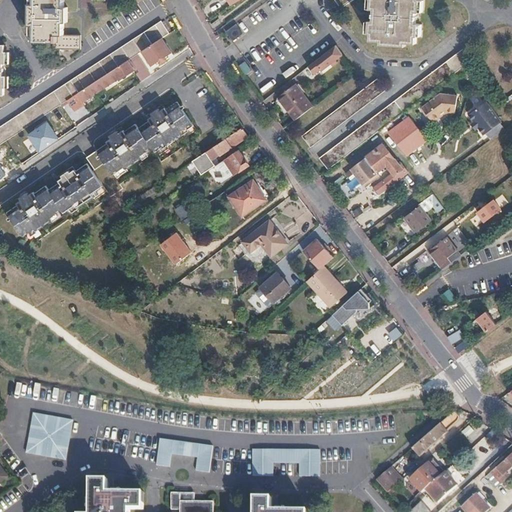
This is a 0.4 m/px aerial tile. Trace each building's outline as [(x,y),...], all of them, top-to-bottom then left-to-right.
[(52,48),(80,48),(81,33),(63,33),(63,20),(68,21),(68,5),(63,5),(63,0),(33,0),(34,3),(29,3),(29,25),(33,25),(34,40),(51,40),(52,48)] [(334,0),(341,9),(354,0),(334,0)] [(373,41),(382,42),(382,45),(406,48),(407,44),(417,45),(418,39),(420,39),(421,27),(417,27),(419,15),(422,15),(424,2),(421,2),(412,1),(411,0),(374,0),(373,10),(377,10),(376,23),(372,22),(371,34),(373,34),(373,41)] [(0,125),(0,143),(67,100),(132,57),(139,53),(142,51),(161,38),(169,33),(161,20),(0,125)] [(236,24),(225,32),(232,42),(243,34),(236,24)] [(171,52),(161,38),(142,51),(151,65),(171,52)] [(334,46),(308,66),(313,73),(319,69),(320,71),(341,55),(334,46)] [(318,159),(327,170),(410,106),(456,71),(466,64),(472,60),(463,49),(370,119),(318,159)] [(67,100),(74,110),(84,103),(83,101),(94,94),(93,93),(98,90),(99,91),(119,78),(119,79),(135,68),(131,62),(135,60),(132,57),(67,100)] [(247,61),(241,64),(246,74),(252,71),(247,61)] [(469,68),(466,64),(456,71),(459,76),(465,71),(469,68)] [(470,77),(474,74),(469,68),(465,71),(470,77)] [(384,89),(376,78),(300,135),(309,146),(384,89)] [(288,82),(276,90),(280,95),(291,86),(288,82)] [(277,97),(295,120),(312,107),(294,84),(291,86),(280,95),(277,97)] [(454,113),(457,95),(441,93),(421,107),(432,122),(445,112),(454,113)] [(179,132),(190,125),(175,102),(164,109),(163,108),(158,110),(157,109),(149,114),(150,116),(146,119),(146,121),(135,128),(133,124),(121,131),(121,130),(115,133),(114,131),(107,137),(108,138),(104,141),(104,142),(84,156),(92,168),(103,161),(110,173),(120,166),(121,167),(138,156),(137,154),(149,147),(151,151),(162,144),(163,145),(180,134),(179,132)] [(472,123),(490,110),(484,102),(466,115),(472,123)] [(489,140),(506,128),(502,122),(500,123),(490,110),(472,123),(477,129),(482,136),(485,135),(489,140)] [(407,156),(426,141),(409,117),(389,132),(407,156)] [(46,123),(28,135),(39,150),(56,138),(46,123)] [(244,133),(240,128),(206,151),(202,154),(196,158),(193,160),(201,174),(206,171),(211,167),(218,162),(215,157),(219,154),(220,154),(246,136),(244,133)] [(388,187),(408,172),(401,163),(398,165),(382,145),(365,158),(366,159),(376,172),(386,165),(393,173),(383,181),(388,187)] [(242,159),(237,150),(218,162),(211,167),(206,171),(210,177),(229,164),(231,167),(230,168),(234,175),(248,166),(244,159),(242,159)] [(366,159),(348,173),(350,177),(355,174),(362,183),(376,172),(366,159)] [(89,194),(100,187),(85,163),(74,171),(73,169),(68,172),(67,171),(59,176),(60,178),(55,180),(56,182),(45,189),(43,186),(32,193),(31,192),(27,194),(27,193),(18,198),(18,200),(14,203),(15,204),(5,211),(19,234),(30,228),(31,229),(48,218),(47,217),(59,209),(62,212),(72,206),(73,207),(90,196),(89,194)] [(355,174),(350,177),(357,187),(362,183),(355,174)] [(260,192),(252,180),(228,196),(241,217),(266,200),(265,199),(269,197),(264,189),(260,192)] [(373,188),(378,194),(388,187),(383,181),(373,188)] [(433,220),(436,224),(448,215),(432,195),(427,199),(439,215),(433,220)] [(181,220),(197,209),(190,198),(174,209),(181,220)] [(486,223),(506,209),(498,198),(478,211),(486,223)] [(415,233),(430,222),(419,207),(404,218),(415,233)] [(256,267),(283,246),(266,222),(239,244),(256,267)] [(427,251),(441,270),(450,263),(447,259),(456,252),(445,237),(427,251)] [(335,279),(323,266),(306,281),(331,307),(344,295),(332,282),(335,279)] [(276,273),(260,289),(274,303),(290,288),(276,273)] [(347,292),(335,279),(332,282),(344,295),(347,292)] [(371,302),(359,289),(333,313),(331,315),(340,325),(358,309),(369,310),(368,304),(371,302)] [(445,293),(450,302),(457,298),(452,289),(445,293)] [(256,312),(265,307),(256,293),(247,298),(256,312)] [(487,332),(496,325),(486,312),(477,319),(487,332)] [(403,334),(397,326),(388,335),(378,324),(364,337),(379,352),(394,339),(396,341),(403,334)] [(455,349),(459,353),(469,346),(465,341),(455,349)] [(459,419),(453,412),(411,449),(418,456),(447,431),(447,430),(459,419)] [(27,452),(66,460),(73,420),(34,413),(27,452)] [(196,472),(209,474),(213,447),(161,439),(156,466),(170,468),(172,455),(198,459),(196,472)] [(299,478),(319,478),(319,451),(253,451),(252,478),(273,478),(273,465),(299,465),(299,478)] [(511,466),(511,452),(497,467),(496,466),(490,472),(501,484),(507,478),(504,474),(511,466)] [(444,472),(445,471),(435,460),(429,465),(440,476),(444,472)] [(440,476),(429,465),(429,464),(411,481),(421,493),(425,489),(440,476)] [(385,491),(400,479),(390,467),(376,480),(385,491)] [(456,485),(444,472),(440,476),(425,489),(437,502),(456,485)] [(388,493),(402,481),(400,479),(385,491),(388,493)] [(131,511),(131,510),(143,510),(143,494),(107,493),(107,481),(91,481),(90,511),(131,511)] [(402,492),(396,496),(402,506),(408,501),(402,492)] [(180,511),(213,511),(214,502),(195,502),(195,493),(172,493),(171,510),(181,510),(180,511)] [(511,511),(510,511),(487,511),(490,509),(476,494),(462,509),(464,511),(511,511)] [(306,511),(307,511),(271,511),(272,499),(255,499),(254,511),(306,511)]
